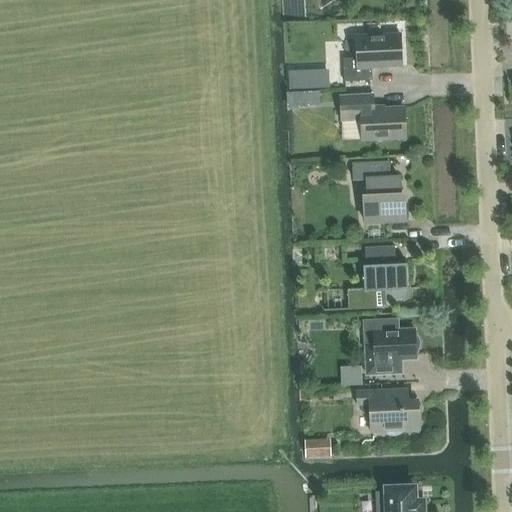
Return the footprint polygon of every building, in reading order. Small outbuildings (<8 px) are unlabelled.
[(343,59),(344,82),(372,81),(372,68),(402,66),(400,34),(356,36),(357,58),(343,59)] [(340,97),(342,120),(362,119),(363,140),(405,138),(404,108),(373,109),(372,95),(340,97)] [(364,205),(365,223),(405,221),(404,203),(399,203),(399,196),(400,196),(399,178),(389,178),(388,164),(352,166),(353,180),(367,179),(368,198),(370,197),(370,204),(364,205)] [(401,299),(405,297),(405,290),(408,290),(407,264),(392,264),(392,260),(395,260),(395,246),(365,247),(366,262),(367,262),(367,266),(363,266),(364,288),(347,289),(348,309),(384,308),(384,302),(387,302),(392,301),(396,300),(401,299)] [(374,345),(365,346),(366,375),(402,373),(401,360),(416,360),(415,351),(417,349),(418,347),(419,344),(419,341),(418,339),(417,337),(415,335),(414,329),(398,330),(397,320),(373,321),(374,345)] [(360,368),(342,369),(342,386),(361,386),(360,368)] [(371,433),(419,431),(418,402),(402,403),(401,390),(357,392),(358,414),(370,413),(371,433)] [(309,429),(310,448),(337,447),(336,428),(309,429)] [(387,493),(377,493),(377,511),(423,511),(423,501),(415,502),(414,487),(386,488),(387,493)]
